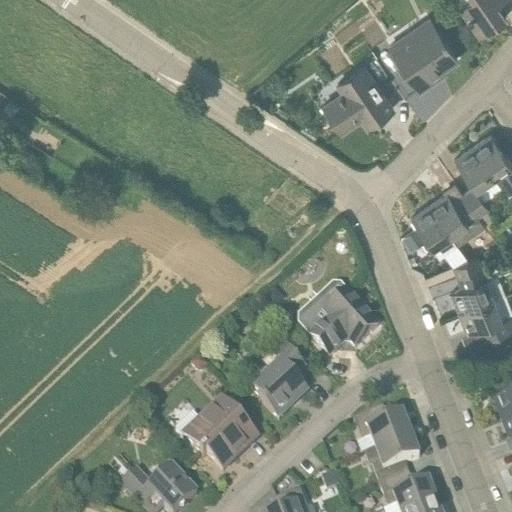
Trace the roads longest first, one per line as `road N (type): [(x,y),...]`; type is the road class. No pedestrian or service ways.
road 1 (track): [(351,195),(63,469)]
road 2 (residential): [(363,207),(68,0)]
road 3 (residential): [(228,511),(360,389),(424,357)]
road 4 (residential): [(363,207),(488,79)]
road 5 (residential): [(487,511),(424,357)]
road 6 (residential): [(424,357),(363,207)]
